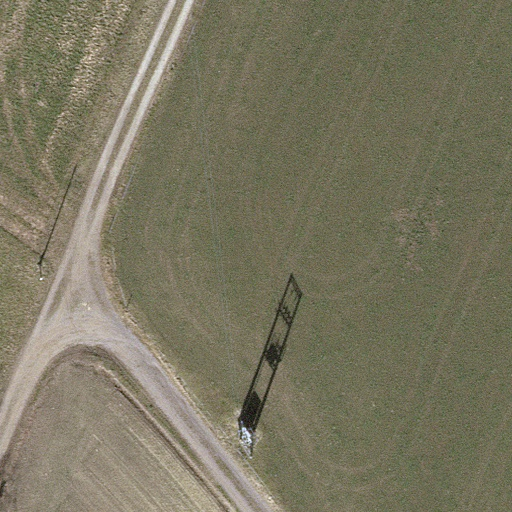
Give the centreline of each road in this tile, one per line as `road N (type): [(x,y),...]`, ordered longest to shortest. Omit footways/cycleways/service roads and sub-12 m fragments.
road 1 (track): [(0,439),(183,0)]
road 2 (track): [(262,511),(133,345),(65,278)]
